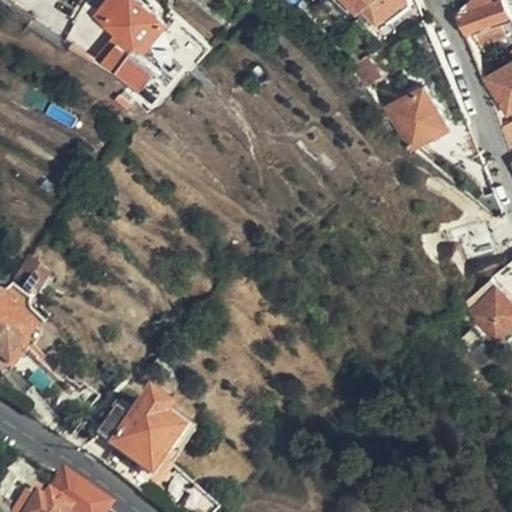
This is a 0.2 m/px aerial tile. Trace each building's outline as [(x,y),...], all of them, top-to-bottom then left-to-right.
[(161,20),(138,0),(106,0),(92,16),(133,52),(161,20)] [(344,0),(359,14),(372,0),(344,0)] [(375,23),(404,0),(375,0),(365,11),(375,23)] [(495,0),(470,0),(456,13),(463,31),(483,54),(508,31),(502,22),(511,12),(511,4),(510,0),(498,0),(497,2),(495,0)] [(154,72),(115,40),(102,53),(116,65),(114,68),(140,88),(154,72)] [(511,107),(511,62),(486,79),(502,114),(511,107)] [(424,83),(380,110),(402,146),(404,151),(448,126),(424,83)] [(465,135),(476,158),(479,156),(470,133),(465,135)] [(465,135),(442,145),(452,168),(476,158),(465,135)] [(493,219),(501,215),(493,195),(472,202),(493,219)] [(44,276),(27,263),(13,280),(31,294),(44,276)] [(490,343),(511,325),(511,275),(509,272),(500,278),(511,292),(511,303),(511,304),(492,281),(483,289),(490,298),(468,316),(490,343)] [(0,301),(0,357),(6,361),(30,330),(7,313),(10,309),(0,301)] [(148,476),(178,437),(160,423),(166,415),(145,399),(126,424),(112,414),(94,436),(148,476)] [(104,511),(107,508),(61,476),(47,497),(32,486),(13,511),(64,511),(104,511)]
